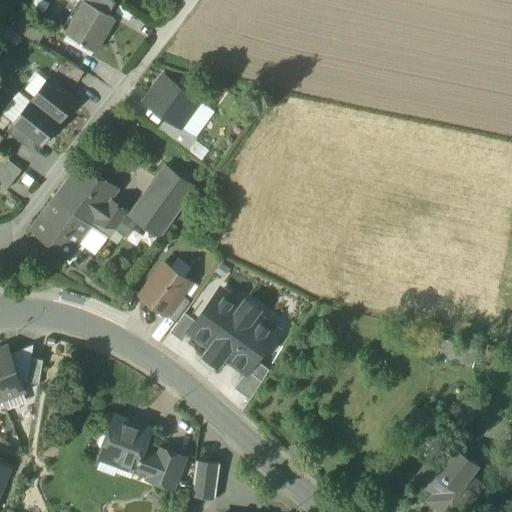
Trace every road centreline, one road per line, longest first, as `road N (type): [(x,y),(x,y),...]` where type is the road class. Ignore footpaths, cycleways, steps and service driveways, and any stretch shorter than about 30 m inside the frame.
road 1 (residential): [(0,311),(64,318),(119,342),(197,393),(330,511)]
road 2 (residential): [(0,235),(186,12)]
